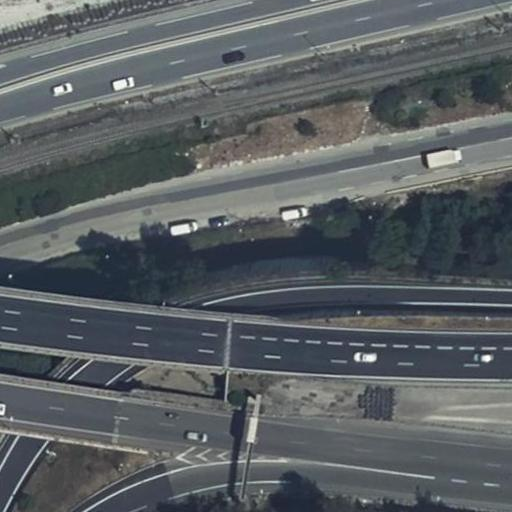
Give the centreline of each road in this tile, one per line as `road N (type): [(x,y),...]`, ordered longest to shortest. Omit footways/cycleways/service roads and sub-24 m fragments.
road 1 (motorway): [(511,295),(287,295),(170,323),(87,374),(39,425),(0,487)]
road 2 (tertiary): [(511,138),(0,248)]
road 3 (motorway): [(0,400),(511,466)]
road 4 (motorway): [(511,354),(230,345),(0,316)]
road 5 (primary): [(0,112),(447,0)]
road 6 (motorway): [(109,511),(201,477),(254,472),(511,485)]
road 7 (primary): [(308,0),(0,76)]
